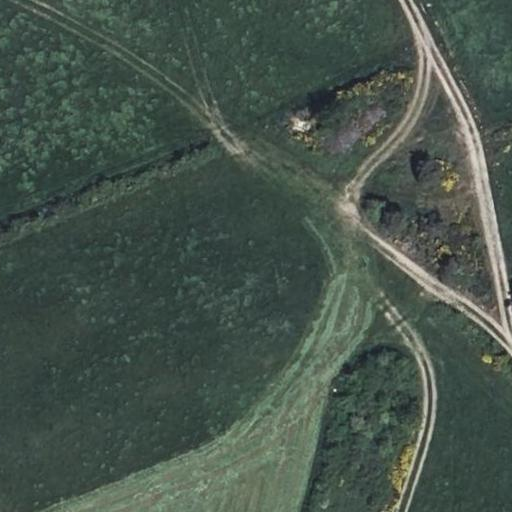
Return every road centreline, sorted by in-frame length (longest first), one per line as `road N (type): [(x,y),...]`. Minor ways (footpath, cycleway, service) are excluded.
road 1 (track): [(511,349),(379,236),(0,3)]
road 2 (track): [(511,349),(474,148),(402,0)]
road 3 (track): [(403,511),(429,418),(424,349),(380,295),(345,214)]
road 4 (track): [(422,41),(416,99),(355,182),(345,214)]
